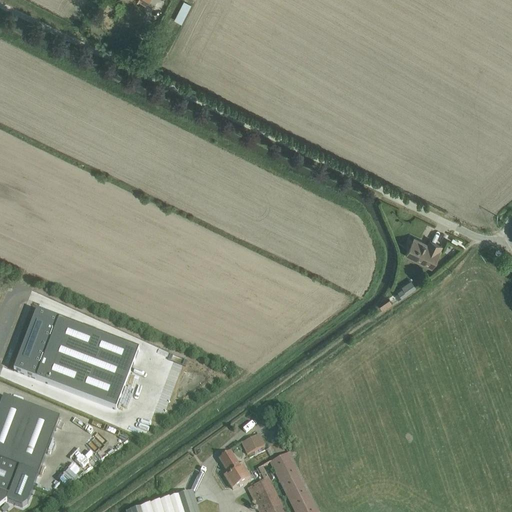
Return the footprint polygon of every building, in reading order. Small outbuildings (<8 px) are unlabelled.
[(184,1),(174,20),(181,23),(191,5),(184,1)] [(406,253),(433,266),(441,251),(440,250),(442,245),(430,240),(427,246),(422,243),(423,242),(414,238),(412,240),(408,249),(406,253)] [(433,266),(406,253),(405,256),(432,269),(433,266)] [(411,280),(401,286),(402,287),(397,291),(402,298),(417,288),(411,280)] [(389,300),(379,306),(381,310),(392,304),(389,300)] [(4,399),(0,409),(0,507),(7,502),(16,477),(28,481),(26,485),(33,488),(59,420),(4,399)] [(260,435),(242,444),(247,455),(266,446),(260,435)] [(270,464),(289,454),(282,440),(250,456),(251,459),(245,462),(257,485),(247,490),(258,511),(285,511),(264,468),(270,464)] [(231,453),(219,460),(227,474),(223,477),(232,490),(250,479),(243,467),(241,468),(231,453)] [(319,511),(289,454),(270,464),(294,511),(319,511)] [(47,473),(54,474),(56,467),(49,466),(47,473)] [(188,495),(193,511),(198,511),(193,494),(188,495)] [(134,511),(193,511),(188,495),(134,511)]
